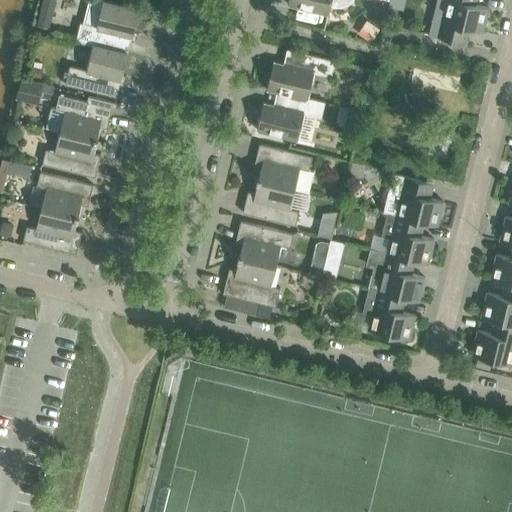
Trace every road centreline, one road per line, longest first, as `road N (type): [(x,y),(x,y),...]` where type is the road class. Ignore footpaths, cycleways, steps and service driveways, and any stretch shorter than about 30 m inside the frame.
road 1 (residential): [(436,385),(511,56)]
road 2 (residential): [(169,320),(248,0)]
road 3 (residential): [(190,0),(108,305)]
road 4 (residential): [(436,385),(169,320)]
